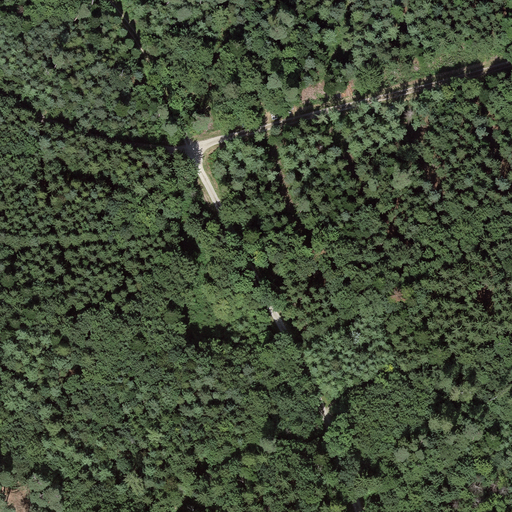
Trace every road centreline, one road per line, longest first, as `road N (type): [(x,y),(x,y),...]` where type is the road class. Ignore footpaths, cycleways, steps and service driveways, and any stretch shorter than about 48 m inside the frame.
road 1 (track): [(360,511),(315,401),(152,65),(102,0)]
road 2 (track): [(0,98),(85,139),(170,151),(511,63)]
road 3 (track): [(315,401),(511,337)]
road 4 (track): [(168,511),(211,470),(264,448),(330,438)]
